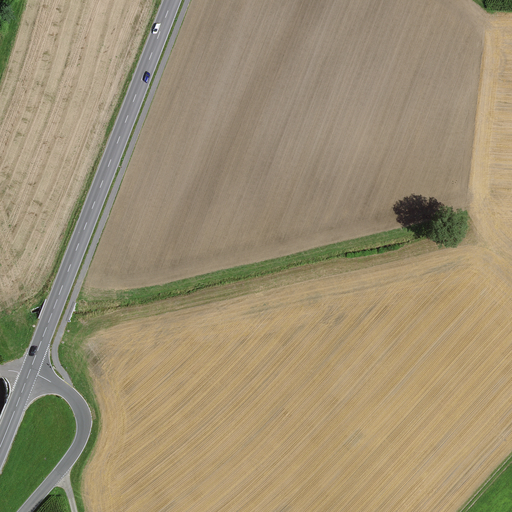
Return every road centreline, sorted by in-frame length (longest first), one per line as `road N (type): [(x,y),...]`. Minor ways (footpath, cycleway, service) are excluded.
road 1 (secondary): [(172,0),(29,372)]
road 2 (unclassified): [(24,511),(71,457),(84,428),(75,399),(29,372)]
